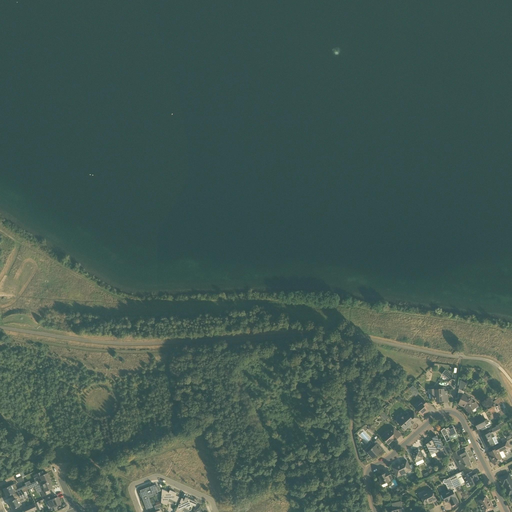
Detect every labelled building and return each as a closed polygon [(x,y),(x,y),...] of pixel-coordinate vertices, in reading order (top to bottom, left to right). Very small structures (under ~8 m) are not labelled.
[(448,379),(452,374),(446,369),(442,374),(448,379)] [(431,399),(435,399),(436,399),(436,401),(444,401),(444,397),(447,397),(448,402),(447,392),(444,392),(443,389),(433,390),(428,390),(428,394),(429,394),(429,399),(431,399)] [(476,402),(474,403),(471,399),(467,397),(468,396),(463,394),(459,404),(463,406),(465,407),(465,406),(469,412),(472,410),(473,412),(474,412),(479,409),(479,408),(478,406),(479,406),(476,402)] [(425,406),(428,404),(423,399),(417,404),(420,407),(417,409),(423,416),(429,411),(425,406)] [(493,407),(489,409),(493,417),(497,415),(493,407)] [(397,421),(405,430),(410,426),(411,427),(420,419),(414,412),(409,416),(408,414),(405,417),(403,415),(397,421)] [(478,429),(480,428),(489,424),(487,420),(484,421),(481,415),(477,417),(479,420),(474,422),(478,429)] [(450,440),(449,437),(457,434),(453,425),(445,429),(444,428),(441,430),(444,436),(447,442),(450,440)] [(384,440),(389,444),(395,439),(396,440),(399,437),(396,433),(397,432),(394,428),(386,435),(385,433),(381,437),(384,440)] [(495,437),(492,438),(489,433),(481,437),(486,446),(491,444),(492,446),(498,443),(495,437)] [(382,443),(379,439),(376,436),(375,438),(377,440),(373,443),(365,450),(373,458),(382,451),(380,449),(382,448),(380,445),(382,443)] [(445,445),(443,446),(440,439),(439,440),(437,436),(432,438),(433,440),(429,442),(430,442),(426,444),(430,453),(433,457),(436,455),(436,454),(439,452),(440,454),(445,451),(447,456),(449,456),(450,455),(448,450),(447,448),(445,445)] [(499,453),(506,449),(510,447),(507,441),(503,443),(493,448),(494,450),(489,453),(492,458),(491,459),(494,465),(499,463),(497,461),(501,459),(499,456),(500,455),(499,453)] [(411,455),(410,455),(414,464),(424,459),(420,451),(419,451),(419,450),(411,454),(411,455)] [(460,470),(471,465),(468,458),(469,458),(466,452),(461,455),(459,450),(452,454),(460,470)] [(412,470),(407,461),(393,468),(397,477),(412,470)] [(384,473),(384,474),(379,477),(381,480),(380,481),(382,485),(389,481),(389,480),(392,479),(388,470),(384,472),(384,473)] [(39,485),(49,481),(48,479),(50,479),(47,473),(42,475),(41,472),(34,475),(39,485)] [(478,478),(476,474),(471,477),(469,473),(462,476),(467,487),(468,487),(471,486),(471,485),(479,481),(478,478)] [(511,482),(511,480),(511,479),(509,474),(501,478),(503,484),(504,483),(507,489),(506,489),(509,495),(511,493),(511,482)] [(456,491),(451,482),(449,478),(446,480),(445,479),(443,480),(443,482),(444,484),(446,485),(449,491),(441,496),(442,499),(444,499),(446,502),(449,501),(452,506),(458,503),(455,497),(456,497),(453,492),(456,491)] [(457,487),(461,485),(458,478),(451,482),(456,491),(458,490),(457,487)] [(48,491),(53,488),(49,481),(39,485),(41,491),(40,491),(43,496),(49,494),(48,491)] [(12,494),(13,497),(23,492),(28,490),(26,485),(21,487),(17,489),(15,484),(3,489),(6,496),(12,494)] [(147,496),(156,492),(157,495),(158,494),(155,485),(140,490),(142,497),(146,509),(152,507),(151,507),(147,496)] [(169,499),(177,502),(179,497),(175,495),(176,493),(173,491),(172,492),(170,491),(170,490),(169,492),(162,489),(161,503),(167,506),(169,502),(168,501),(169,499)] [(420,496),(425,504),(431,501),(432,503),(437,500),(432,490),(420,496)] [(26,497),(25,496),(24,492),(23,492),(13,497),(14,500),(9,502),(12,509),(19,506),(22,505),(20,500),(26,497)] [(48,502),(49,505),(53,504),(54,507),(61,504),(58,497),(55,498),(54,498),(53,499),(51,496),(50,496),(45,498),(45,499),(47,502),(48,502)] [(181,498),(176,511),(178,511),(182,511),(184,508),(191,511),(193,506),(195,507),(197,503),(188,499),(188,498),(187,499),(185,498),(186,497),(185,497),(184,499),(181,498)] [(486,497),(482,499),(478,501),(480,507),(482,506),(484,510),(483,510),(484,511),(487,511),(494,509),(491,503),(490,504),(486,497)] [(403,502),(401,502),(401,501),(392,504),(393,507),(394,507),(395,510),(390,511),(403,511),(403,508),(402,505),(403,504),(403,502)]
